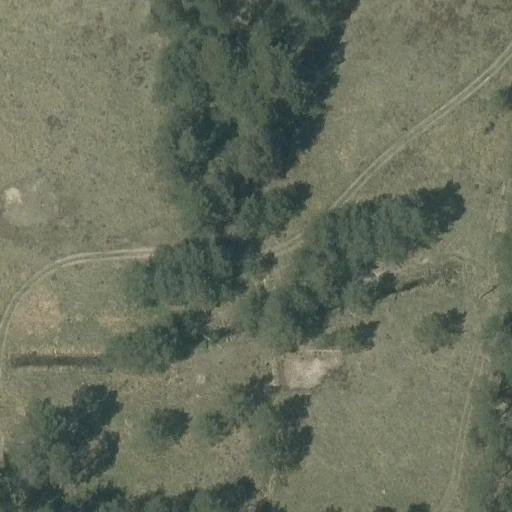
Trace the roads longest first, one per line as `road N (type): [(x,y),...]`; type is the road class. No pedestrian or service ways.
road 1 (track): [(0,339),(35,282),(86,260),(232,263),(265,259),(310,236),(396,150),(511,62)]
road 2 (track): [(511,123),(450,488),(439,511)]
